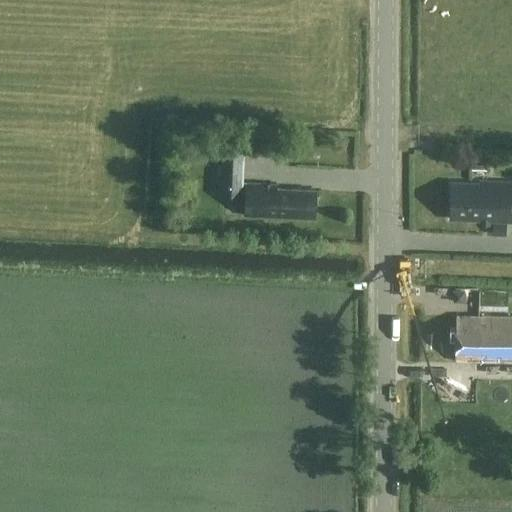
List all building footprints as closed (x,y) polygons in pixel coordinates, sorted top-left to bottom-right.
[(222,145),(220,183),(219,195),(241,196),(244,146),(222,145)] [(511,183),(480,182),(480,185),(451,184),(450,219),(511,221),(511,183)] [(245,183),(244,216),(314,219),(315,190),(278,188),(278,185),(245,183)] [(506,223),(492,222),(492,236),(505,237),(506,223)] [(511,362),(511,316),(456,316),(455,362),(511,362)]
